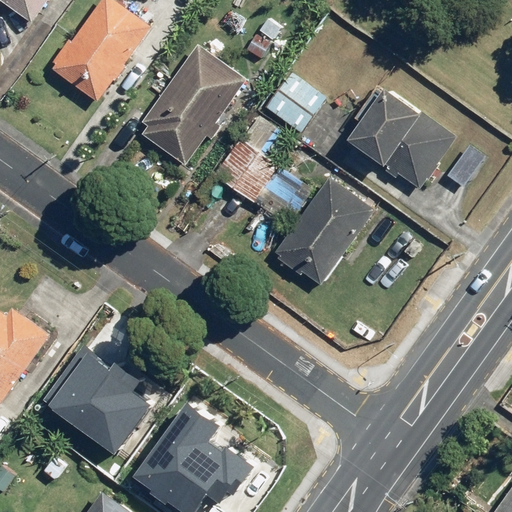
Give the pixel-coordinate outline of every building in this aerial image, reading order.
[(0,0),(0,3),(2,1),(34,26),(54,0),(0,0)] [(109,0),(78,45),(71,40),(42,81),(71,100),(78,90),(98,104),(151,27),(112,0),(109,0)] [(190,168),(250,83),(198,46),(137,131),(190,168)] [(329,100),(294,75),(268,110),(302,135),(329,100)] [(356,148),(343,168),(387,196),(400,176),(424,191),(459,136),(384,89),(349,144),(356,148)] [(288,161),(251,134),(219,178),(256,205),(288,161)] [(490,161),(471,144),(446,174),(465,190),(490,161)] [(375,213),(330,178),(272,251),(317,287),(375,213)] [(0,406),(51,334),(16,309),(9,318),(0,311),(0,406)] [(84,342),(42,400),(113,453),(156,395),(84,342)] [(180,393),(126,472),(185,511),(197,511),(213,490),(222,496),(247,459),(211,435),(221,420),(180,393)] [(511,511),(511,486),(494,511),(511,511)] [(131,511),(105,494),(93,511),(131,511)]
